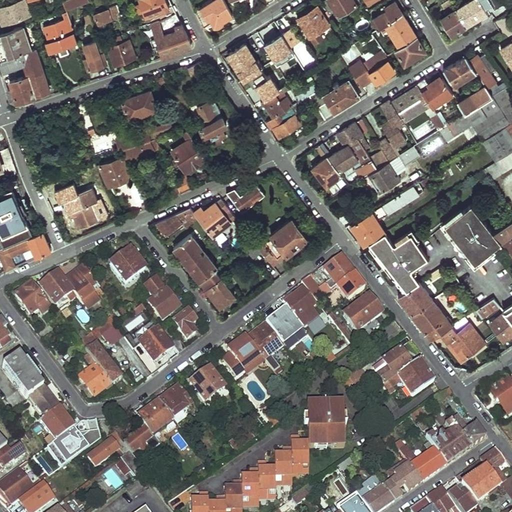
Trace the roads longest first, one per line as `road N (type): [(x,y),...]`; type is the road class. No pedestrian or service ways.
road 1 (residential): [(0,299),(92,411),(129,399),(220,330)]
road 2 (residential): [(7,119),(207,50)]
road 3 (residential): [(445,50),(279,157)]
road 4 (residential): [(331,370),(300,392),(289,421),(187,495)]
road 5 (residential): [(331,370),(370,429),(449,379)]
road 6 (residential): [(138,222),(279,157)]
road 7 (residential): [(220,330),(340,240)]
road 8 (residential): [(7,119),(63,256)]
road 9 (residential): [(138,222),(220,330)]
road 10 (residential): [(279,157),(207,50)]
road 11 (residential): [(392,511),(496,440)]
